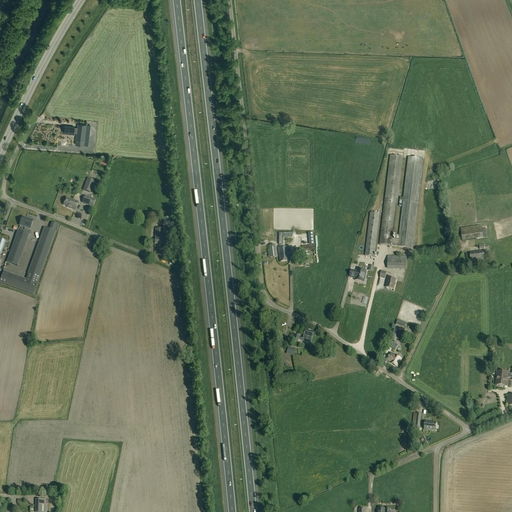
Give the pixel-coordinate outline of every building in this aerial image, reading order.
[(74,127),(64,126),(64,128),(64,127),(63,128),(63,130),(64,130),(64,133),(73,134),(74,132),(77,132),(75,144),(84,145),(86,125),(77,124),(77,128),(74,128),(74,127)] [(403,157),(390,156),(379,245),(393,246),(403,157)] [(409,156),(407,183),(414,183),(413,191),(416,191),(416,196),(422,196),(424,157),(409,156)] [(88,179),(84,190),(90,193),(95,182),(88,179)] [(95,200),(85,196),(83,203),(93,207),(95,200)] [(72,208),(76,210),(78,203),(67,198),(64,205),(68,207),(67,207),(71,209),(72,208)] [(370,213),(365,256),(374,257),(380,214),(370,213)] [(33,221),(22,217),(19,225),(30,229),(33,221)] [(483,238),(482,226),(460,228),(462,241),(483,238)] [(56,232),(44,228),(26,279),(4,271),(0,281),(0,282),(33,295),(56,232)] [(166,229),(156,229),(156,239),(155,239),(155,244),(166,244),(166,239),(165,239),(166,229)] [(18,230),(7,262),(18,266),(29,234),(18,230)] [(278,233),(278,245),(282,245),(282,238),(291,237),(291,233),(278,233)] [(314,250),(314,245),(314,237),(309,238),(309,245),(301,246),(301,251),(296,251),(297,255),(302,255),(302,251),(314,250)] [(288,261),(286,247),(278,248),(280,262),(288,261)] [(486,260),(484,251),(479,251),(479,252),(470,253),(471,261),(480,260),(486,260)] [(406,270),(406,256),(388,256),(387,269),(406,270)] [(351,271),(351,273),(350,277),(351,277),(355,279),(355,280),(364,282),(366,271),(358,269),(357,272),(351,271)] [(393,289),(396,280),(388,278),(386,288),(393,289)] [(395,327),(391,338),(395,340),(399,329),(395,327)] [(314,331),(305,329),(304,335),(312,337),(314,331)] [(388,346),(395,351),(399,346),(391,341),(388,346)] [(395,355),(390,363),(397,367),(401,359),(395,355)] [(506,378),(508,378),(511,378),(511,379),(511,373),(511,374),(508,373),(497,371),(496,377),(498,377),(498,380),(497,380),(497,385),(499,385),(499,386),(503,387),(504,386),(506,386),(506,378)] [(421,414),(414,413),(412,428),(419,429),(421,414)] [(436,423),(425,422),(424,429),(435,431),(436,423)] [(39,498),(39,511),(48,511),(48,498),(39,498)]
